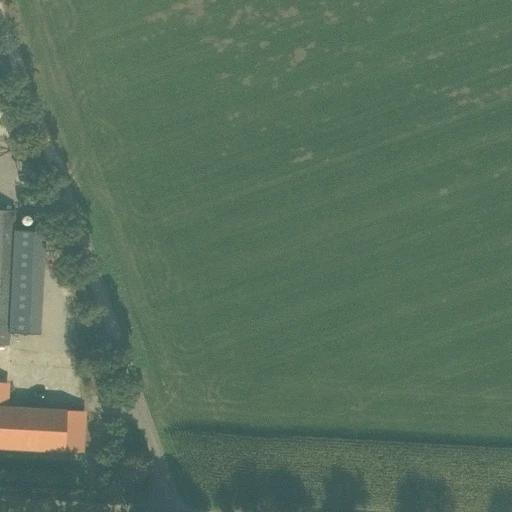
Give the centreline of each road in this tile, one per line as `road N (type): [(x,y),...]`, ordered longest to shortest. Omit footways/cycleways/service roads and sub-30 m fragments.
road 1 (unclassified): [(185,511),(57,177)]
road 2 (track): [(57,177),(0,17)]
